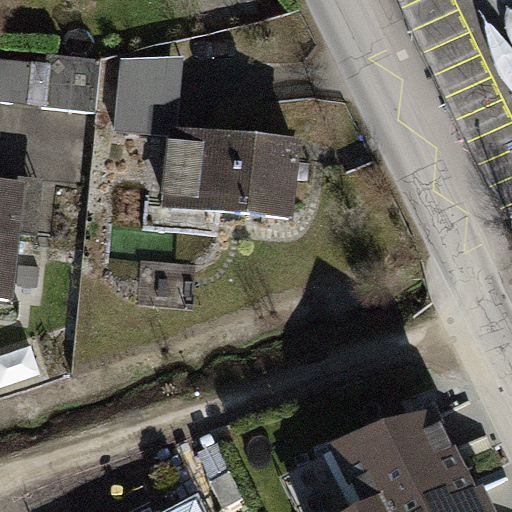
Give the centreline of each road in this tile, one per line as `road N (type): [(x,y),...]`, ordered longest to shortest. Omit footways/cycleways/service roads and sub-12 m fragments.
road 1 (track): [(485,314),(0,481)]
road 2 (tertiary): [(330,0),(511,368)]
